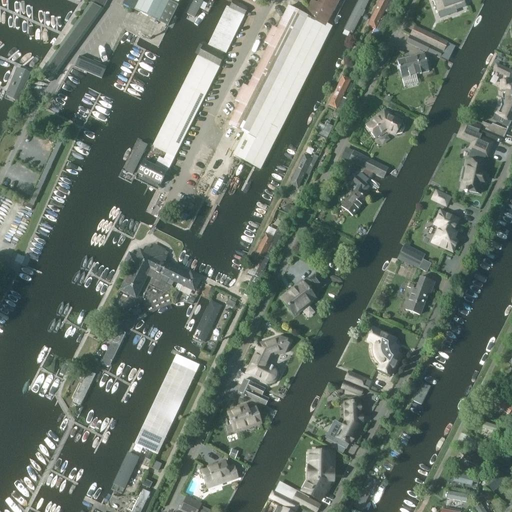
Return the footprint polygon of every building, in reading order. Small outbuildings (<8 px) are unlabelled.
[(92,0),(91,2),(91,3),(103,9),(107,0),(92,0)] [(126,0),(124,4),(143,14),(151,18),(159,22),(166,26),(168,27),(178,7),(178,6),(178,5),(170,1),(170,0),(126,0)] [(204,0),(194,0),(186,16),(194,20),(204,0)] [(233,0),(229,7),(245,15),(249,7),(233,0)] [(240,103),(229,125),(245,133),(248,135),(307,18),(325,27),(327,24),(339,0),(319,0),(318,3),(312,0),(304,15),(288,7),(276,30),(272,28),(265,42),(269,44),(247,88),(243,86),(236,101),(240,103)] [(369,2),(365,0),(359,0),(344,31),(353,35),(369,2)] [(391,9),(395,0),(391,0),(391,1),(388,0),(380,0),(369,26),(376,29),(372,37),(377,40),(384,24),(383,23),(385,18),(382,17),(385,12),(388,13),(390,8),(391,9)] [(433,0),(437,13),(438,13),(455,7),(456,10),(466,7),(465,4),(464,1),(466,1),(466,0),(433,0)] [(415,27),(411,35),(444,52),(448,44),(415,27)] [(411,35),(408,43),(440,59),(444,52),(411,35)] [(402,79),(429,72),(425,55),(398,61),(402,79)] [(76,65),(75,69),(101,80),(106,69),(99,67),(100,65),(94,62),(93,64),(79,58),(76,65)] [(511,71),(497,65),(494,70),(507,77),(508,80),(502,81),(503,91),(501,92),(502,98),(499,98),(500,106),(496,114),(502,117),(499,123),(509,127),(511,121),(511,120),(511,85),(511,81),(511,78),(511,71)] [(29,74),(16,68),(5,95),(18,101),(29,74)] [(342,76),(328,105),(329,106),(336,110),(337,108),(341,110),(346,100),(342,98),(350,81),(351,80),(342,76)] [(378,118),(367,126),(375,138),(386,130),(396,135),(402,133),(404,128),(402,122),(384,113),(378,117),(378,118)] [(464,119),(460,127),(481,136),(482,135),(501,143),(507,130),(493,124),(492,126),(484,122),(482,127),(464,119)] [(325,134),(323,138),(326,140),(333,127),(329,125),(330,123),(326,122),(324,126),(320,123),(317,128),(318,129),(318,130),(325,134)] [(481,136),(460,127),(456,138),(470,144),(468,150),(471,151),(469,160),(468,160),(465,169),(464,169),(462,180),(463,180),(461,190),(465,191),(465,192),(467,193),(467,191),(480,194),(482,182),(484,183),(485,175),(484,175),(486,164),(484,163),(486,156),(487,156),(493,143),(480,138),(481,136)] [(159,157),(155,166),(167,172),(174,158),(175,157),(173,156),(167,153),(166,154),(163,159),(159,157)] [(386,172),(364,161),(365,158),(355,153),(350,162),(350,163),(350,162),(364,169),(362,171),(370,178),(374,174),(383,178),(386,172)] [(305,174),(309,176),(318,157),(314,155),(312,159),(304,155),(290,184),(298,188),(305,174)] [(141,162),(136,159),(126,178),(133,181),(141,162)] [(151,181),(159,184),(160,185),(166,172),(158,168),(151,181)] [(366,192),(370,187),(366,184),(369,180),(361,173),(353,182),(358,186),(356,191),(342,206),(353,216),(367,200),(361,194),(363,190),(366,192)] [(436,191),(432,200),(446,207),(450,198),(436,191)] [(286,205),(284,211),(290,214),(293,208),(286,205)] [(439,227),(432,243),(453,252),(457,242),(453,240),(456,234),(453,232),(458,220),(441,212),(435,225),(439,227)] [(259,279),(267,266),(280,237),(284,230),(278,227),(276,231),(269,227),(266,233),(251,263),(259,267),(257,272),(256,271),(253,277),(259,279)] [(133,267),(121,290),(136,297),(147,275),(160,281),(166,285),(167,284),(172,286),(175,281),(177,282),(178,282),(175,289),(189,296),(193,290),(195,291),(199,281),(156,259),(159,253),(163,255),(165,250),(155,246),(150,256),(141,251),(137,258),(130,254),(125,264),(133,267)] [(407,263),(406,265),(412,268),(413,267),(418,269),(420,264),(409,258),(407,263)] [(431,264),(423,260),(419,269),(427,272),(431,264)] [(308,280),(309,282),(305,286),(302,282),(281,299),(294,316),(315,300),(312,295),(308,290),(312,286),(317,292),(325,285),(316,274),(308,280)] [(250,297),(258,280),(253,277),(245,294),(250,297)] [(432,290),(435,282),(422,278),(418,290),(412,288),(410,295),(412,296),(406,310),(420,315),(430,289),(432,290)] [(222,306),(211,300),(194,337),(205,342),(222,306)] [(228,300),(226,305),(233,309),(236,304),(228,300)] [(131,311),(134,317),(142,313),(139,307),(131,311)] [(391,375),(401,356),(399,355),(398,354),(397,353),(396,352),(396,351),(397,350),(397,349),(396,347),(396,346),(395,346),(394,345),(394,344),(394,342),(394,341),(395,339),(374,329),(368,340),(376,344),(375,344),(378,346),(378,347),(378,349),(378,350),(378,351),(378,352),(379,354),(379,355),(380,356),(381,358),(382,359),(383,360),(382,364),(379,370),(391,375)] [(126,333),(118,330),(102,364),(110,368),(126,333)] [(278,339),(276,338),(271,340),(271,342),(261,345),(249,371),(251,372),(250,375),(266,382),(269,383),(271,382),(273,381),(275,379),(276,378),(276,375),(276,373),(275,371),(274,369),(271,368),(269,371),(264,368),(270,356),(279,353),(280,355),(284,353),(283,350),(285,350),(288,342),(280,339),(278,339)] [(157,454),(199,366),(177,356),(135,443),(157,454)] [(96,375),(88,370),(73,401),(82,405),(96,375)] [(511,378),(506,375),(501,383),(511,390),(511,378)] [(262,396),(265,390),(245,380),(242,386),(262,396)] [(360,396),(363,390),(345,382),(342,388),(360,396)] [(431,387),(422,383),(413,403),(422,407),(431,387)] [(266,406),(269,400),(261,396),(262,396),(242,386),(239,393),(266,406)] [(511,410),(511,408),(497,397),(493,404),(495,405),(507,414),(508,415),(509,415),(511,410)] [(333,420),(324,437),(336,443),(346,448),(348,444),(350,445),(352,440),(360,425),(360,423),(362,423),(362,416),(360,416),(360,408),(360,405),(360,402),(345,403),(345,408),(346,417),(350,417),(351,420),(349,425),(348,428),(344,426),(333,420)] [(248,411),(247,407),(228,413),(234,430),(260,421),(256,408),(248,411)] [(501,433),(503,427),(486,421),(484,427),(501,433)] [(482,454),(487,444),(477,439),(472,449),(482,454)] [(495,445),(491,450),(506,464),(510,459),(495,445)] [(238,452),(232,450),(229,457),(235,460),(238,452)] [(324,453),(324,450),(321,450),(321,452),(309,452),(309,466),(313,466),(312,480),(307,491),(304,490),(303,491),(320,500),(330,480),(333,481),(334,471),(332,471),(333,462),(332,462),(332,453),(333,453),(333,452),(324,453)] [(485,462),(467,452),(464,459),(482,469),(485,462)] [(140,458),(131,453),(116,482),(126,487),(140,458)] [(227,468),(225,461),(212,465),(212,467),(202,471),(208,488),(238,477),(234,466),(227,468)] [(484,480),(490,476),(486,470),(480,474),(484,480)] [(499,470),(485,482),(494,492),(500,487),(498,484),(506,477),(499,470)] [(471,488),(472,479),(471,479),(471,478),(455,475),(453,482),(461,483),(461,485),(471,488)] [(149,489),(152,483),(144,479),(142,485),(149,489)] [(140,511),(150,492),(143,489),(131,511),(140,511)] [(276,493),(273,500),(296,511),(299,505),(276,493)] [(297,493),(293,500),(315,511),(316,511),(320,506),(297,493)] [(360,511),(367,499),(360,496),(351,511),(360,511)] [(199,511),(198,511),(202,504),(187,497),(180,511),(183,511),(199,511)] [(480,511),(487,511),(481,502),(476,505),(480,511)]
